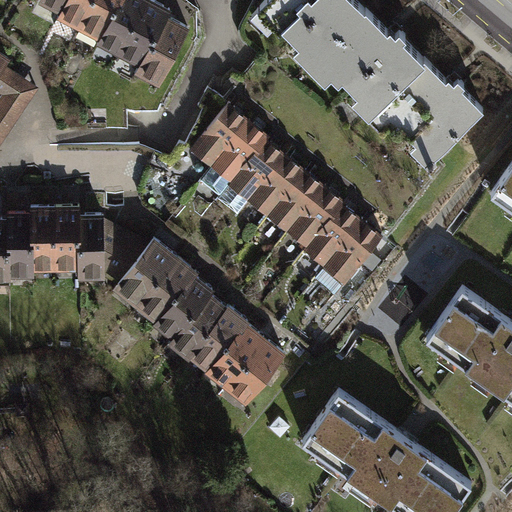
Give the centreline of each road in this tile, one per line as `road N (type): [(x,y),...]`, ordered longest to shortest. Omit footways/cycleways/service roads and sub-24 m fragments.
road 1 (unknown): [(25,153),(124,165),(128,208),(284,331)]
road 2 (residential): [(228,3),(163,135)]
